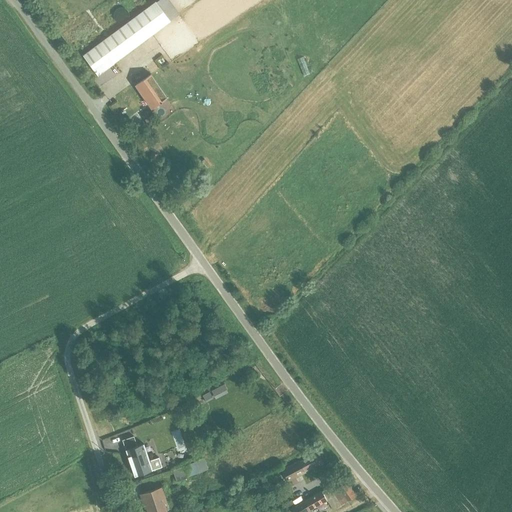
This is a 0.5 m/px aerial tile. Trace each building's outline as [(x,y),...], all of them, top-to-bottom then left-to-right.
[(169,0),(159,0),(156,2),(170,21),(180,14),(169,0)] [(97,75),(170,21),(156,2),(156,1),(83,55),(97,75)] [(64,31),(69,37),(81,28),(76,22),(64,31)] [(145,99),(152,108),(168,97),(152,74),(136,85),(142,94),(141,94),(144,99),(145,99)] [(224,384),(211,391),(216,400),(228,393),(224,384)] [(210,392),(202,396),(206,403),(213,399),(210,392)] [(125,450),(137,446),(134,436),(122,440),(125,450)] [(137,446),(125,450),(128,458),(129,457),(134,473),(133,473),(134,476),(162,467),(159,457),(149,460),(144,444),(137,446)] [(287,481),(305,471),(318,465),(318,463),(322,461),(318,453),(316,453),(315,450),(312,452),(313,454),(300,461),(299,460),(281,470),(283,474),(287,481)] [(175,469),(173,470),(177,481),(188,477),(209,469),(205,457),(195,461),(175,469)] [(305,471),(287,481),(288,482),(289,482),(291,487),(299,483),(296,478),(306,473),(305,471)] [(322,491),(288,511),(310,511),(327,501),(334,511),(346,502),(355,497),(354,495),(346,483),(338,489),(335,484),(330,487),(322,491)] [(162,487),(139,494),(144,510),(146,509),(147,511),(166,511),(168,511),(165,503),(167,502),(162,487)] [(285,490),(273,497),(281,511),(283,510),(293,504),(293,503),(285,490)]
